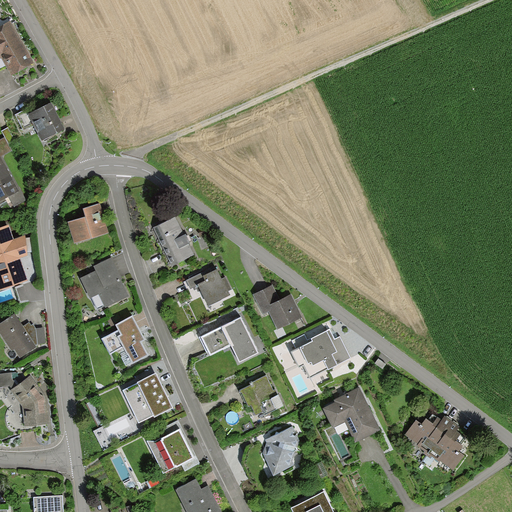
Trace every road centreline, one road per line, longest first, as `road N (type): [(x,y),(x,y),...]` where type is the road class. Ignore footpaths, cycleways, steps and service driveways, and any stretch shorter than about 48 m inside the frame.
road 1 (residential): [(511,440),(159,178),(115,165)]
road 2 (track): [(482,0),(143,149),(128,166)]
road 3 (residential): [(115,165),(149,296),(245,511)]
road 4 (residential): [(97,165),(67,179),(50,207),(76,457)]
